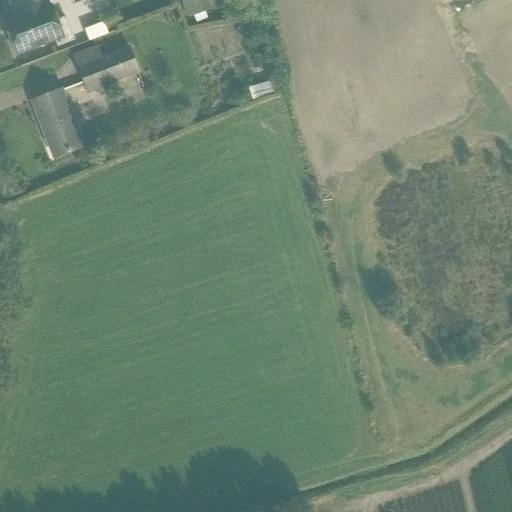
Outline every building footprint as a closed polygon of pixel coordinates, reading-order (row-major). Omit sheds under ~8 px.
[(8,0),(13,12),(16,11),(18,18),(4,24),(16,56),(55,41),(57,47),(74,40),(65,16),(57,19),(51,4),(49,5),(47,0),(8,0)] [(204,0),(184,0),(191,22),(210,16),(204,0)] [(102,22),(84,29),(88,41),(107,33),(102,22)] [(88,93),(97,90),(99,97),(115,91),(112,84),(138,74),(128,48),(78,67),(88,93)] [(61,91),(50,95),(32,102),(53,159),(83,147),(61,91)]
